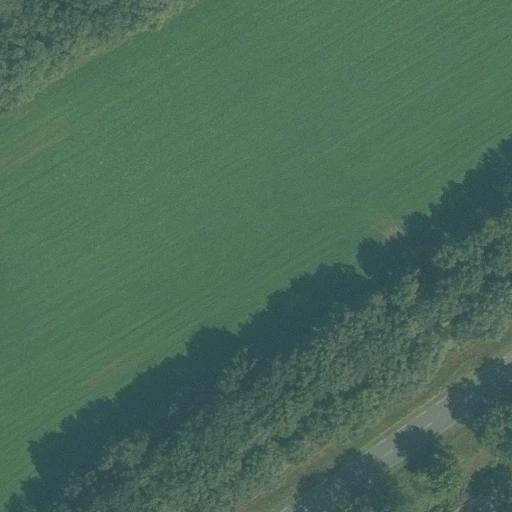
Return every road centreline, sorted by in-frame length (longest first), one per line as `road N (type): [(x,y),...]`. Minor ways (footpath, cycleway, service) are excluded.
road 1 (unclassified): [(511,270),(170,511)]
road 2 (primary): [(511,370),(307,511)]
